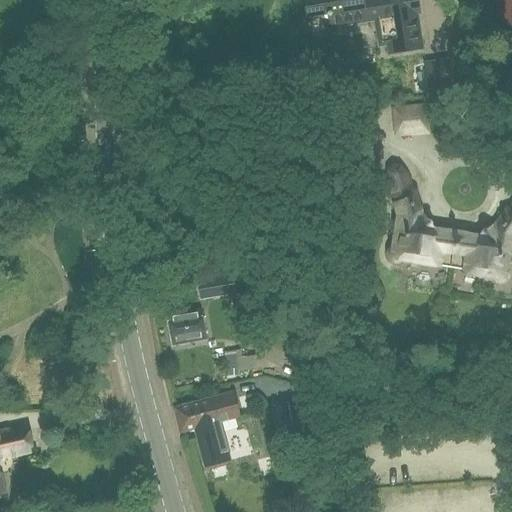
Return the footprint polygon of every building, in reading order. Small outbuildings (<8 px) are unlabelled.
[(328,14),(330,28),(376,21),(380,47),(389,46),(390,54),(422,49),(417,14),(420,14),(418,0),(303,0),(307,17),(328,14)] [(424,0),(425,10),(441,11),(441,0),(424,0)] [(511,0),(496,0),(499,25),(511,23),(511,0)] [(458,58),(424,63),(425,71),(416,72),(419,90),(428,89),(429,91),(462,86),(458,58)] [(425,108),(393,110),(395,136),(427,134),(425,108)] [(451,267),(456,232),(447,230),(444,232),(429,230),(428,226),(424,221),(420,220),(422,218),(414,192),(410,189),(405,173),(401,171),(390,174),(388,178),(393,194),(390,198),(391,201),(394,203),(398,214),(398,217),(394,218),(393,225),(396,229),(393,245),(391,247),(389,249),(386,253),(387,256),(388,259),(393,262),(396,263),(400,262),(403,258),(451,267)] [(45,184),(36,177),(2,175),(0,175),(0,201),(34,204),(44,197),(45,184)] [(468,234),(456,232),(451,267),(476,271),(479,275),(492,276),(493,280),(494,280),(496,281),(498,282),(501,282),(504,281),(506,279),(507,277),(508,273),(508,272),(507,268),(504,267),(506,255),(510,254),(511,241),(511,240),(509,236),(511,232),(511,206),(509,210),(504,212),(491,230),(492,231),(488,231),(481,235),(480,238),(469,236),(468,234)] [(233,273),(196,279),(199,299),(236,293),(233,273)] [(200,310),(167,316),(172,345),(205,339),(200,310)] [(236,350),(225,351),(227,367),(238,366),(236,350)] [(177,408),(174,409),(180,432),(195,428),(205,467),(229,460),(219,422),(239,416),(233,393),(177,408)] [(28,434),(25,434),(23,427),(0,432),(0,495),(5,494),(1,475),(0,474),(0,458),(2,456),(12,454),(12,456),(28,452),(27,446),(30,445),(28,434)] [(311,428),(294,432),(297,447),(315,443),(311,428)]
